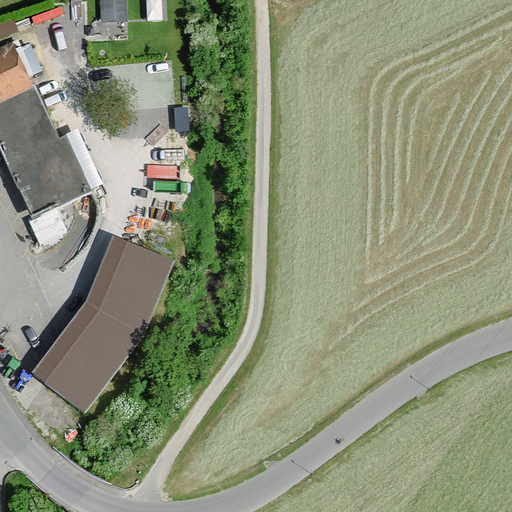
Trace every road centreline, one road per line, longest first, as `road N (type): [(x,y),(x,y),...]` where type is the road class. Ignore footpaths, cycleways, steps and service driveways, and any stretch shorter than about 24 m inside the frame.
road 1 (track): [(260,0),(256,313),(240,354),(130,511)]
road 2 (unclassified): [(208,511),(284,475),(452,357),(511,334)]
road 3 (motorway): [(511,346),(275,511)]
road 4 (unclassified): [(2,421),(60,483),(124,511)]
